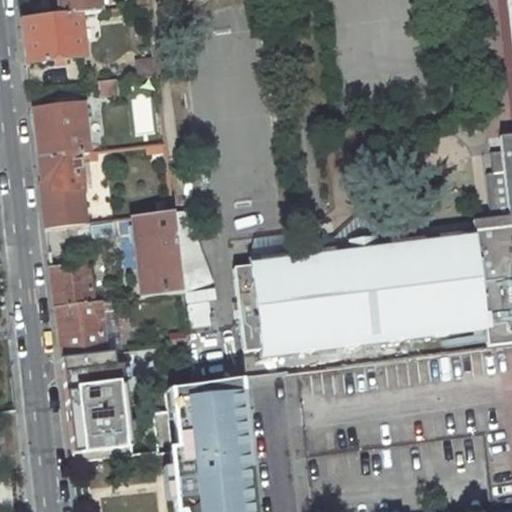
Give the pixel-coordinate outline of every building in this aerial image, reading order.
[(57,0),(59,17),(78,15),(99,12),(97,0),(57,0)] [(135,0),(136,8),(147,7),(146,0),(135,0)] [(511,0),(506,0),(511,50),(511,135),(499,137),(503,172),(485,174),(489,219),(491,231),(511,228),(511,0)] [(149,23),(147,7),(136,8),(122,10),(124,26),(149,23)] [(26,64),(82,57),(78,15),(59,17),(21,21),(26,64)] [(117,95),(115,81),(99,83),(101,97),(117,95)] [(82,106),(32,111),(37,160),(87,154),(82,106)] [(164,153),(163,145),(145,147),(146,156),(164,153)] [(97,153),(87,154),(37,160),(45,229),(86,225),(79,163),(98,161),(97,153)] [(141,299),(181,294),(172,217),(171,215),(132,219),(141,299)] [(172,217),(181,294),(210,284),(184,215),(172,217)] [(472,232),(472,233),(491,231),(489,219),(385,232),(357,217),(326,245),(334,249),(386,242),(393,237),(415,234),(424,238),(472,232)] [(511,228),(491,231),(472,233),(248,261),(249,267),(233,269),(243,353),(259,351),(260,358),(484,330),(487,350),(511,347),(511,228)] [(248,259),(248,261),(472,233),(472,232),(424,238),(415,234),(393,237),(386,242),(334,249),(326,245),(303,248),(296,253),(248,259)] [(63,250),(48,252),(50,268),(54,309),(93,304),(88,264),(70,266),(68,254),(64,255),(63,250)] [(116,311),(114,302),(93,304),(54,309),(60,358),(105,353),(100,313),(116,311)] [(100,313),(105,353),(112,352),(110,333),(118,332),(116,311),(100,313)] [(121,363),(113,364),(112,352),(105,353),(60,358),(72,465),(131,457),(121,363)] [(250,511),(237,381),(192,388),(168,391),(175,452),(168,453),(174,511),(250,511)]
